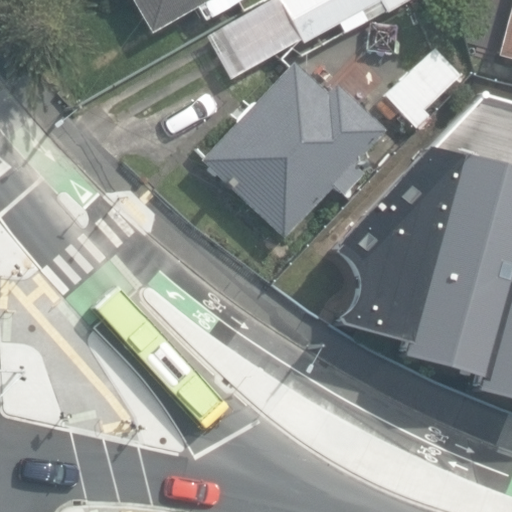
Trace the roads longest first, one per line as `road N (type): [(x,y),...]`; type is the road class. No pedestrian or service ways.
road 1 (secondary): [(0,168),(228,438),(305,499)]
road 2 (secondary): [(0,467),(75,467),(305,499)]
